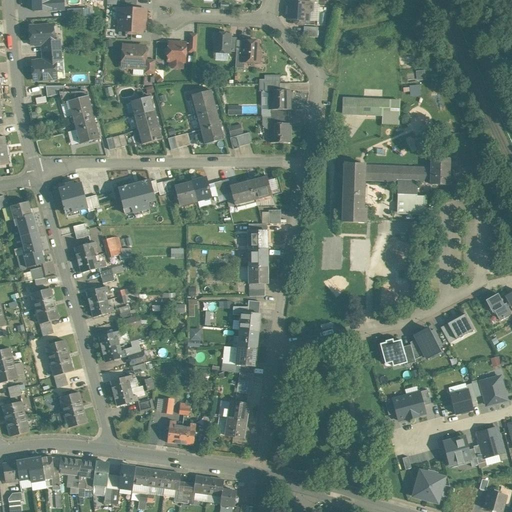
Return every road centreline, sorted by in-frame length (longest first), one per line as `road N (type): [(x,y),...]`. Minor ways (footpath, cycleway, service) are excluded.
road 1 (residential): [(111,447),(39,179)]
road 2 (residential): [(35,166),(297,163)]
road 3 (residential): [(277,344),(365,331),(511,278)]
road 4 (residential): [(277,344),(304,183),(297,163)]
road 5 (residential): [(297,163),(311,147),(317,82),(267,16)]
road 6 (residential): [(35,166),(20,111),(9,0)]
road 7 (residential): [(111,447),(259,472)]
road 8 (residential): [(259,472),(277,344)]
